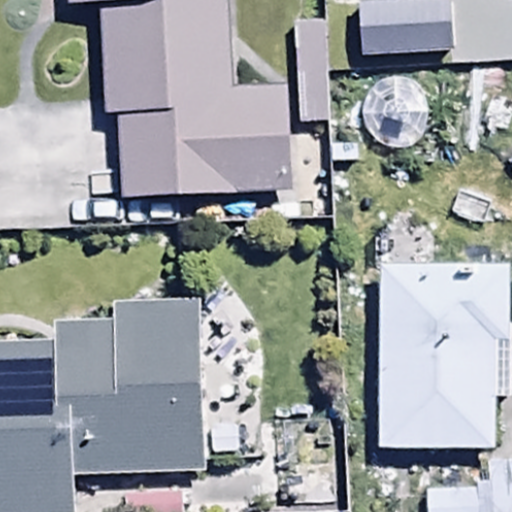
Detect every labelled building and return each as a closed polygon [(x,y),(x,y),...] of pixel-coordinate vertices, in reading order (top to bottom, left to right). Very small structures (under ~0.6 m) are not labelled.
[(232,97),(228,0),(65,0),(66,15),(99,14),(104,124),(119,124),(123,204),(289,197),(285,94),(232,97)] [(453,59),(450,7),(357,12),(361,65),(453,59)] [(323,29),(293,30),(297,129),(326,128),(323,29)] [(510,358),(511,288),(511,277),(382,273),(377,458),(491,462),(495,357),(510,358)] [(201,483),(196,309),(115,308),(116,327),(53,329),(54,348),(0,349),(0,511),(75,511),(74,487),(201,483)] [(425,497),(425,511),(511,511),(511,469),(487,470),(488,495),(425,497)]
